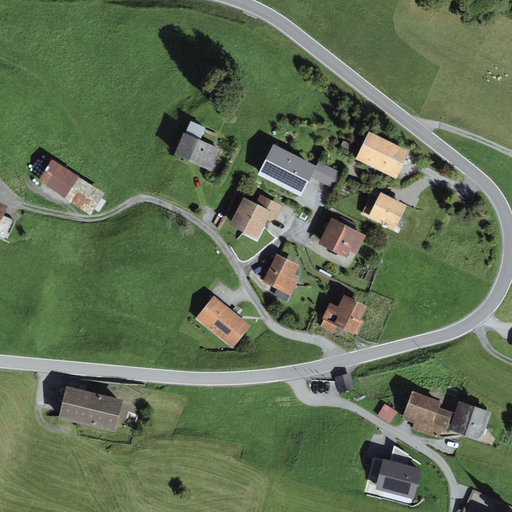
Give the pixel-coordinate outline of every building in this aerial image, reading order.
[(190,123),(176,156),(214,172),(223,151),(202,142),(207,130),(190,123)] [(413,154),(372,133),(358,161),(400,181),(413,154)] [(318,169),(274,149),(262,175),(300,193),(309,174),(334,186),(340,174),(320,165),(318,169)] [(106,195),(55,162),(41,184),(92,217),(106,195)] [(379,205),(370,201),(363,216),(399,233),(411,208),(384,194),(379,205)] [(259,207),(245,199),(231,226),(260,241),(270,221),(276,224),(285,208),(265,197),(259,207)] [(369,238),(334,221),(321,245),(348,259),(351,253),(359,257),(369,238)] [(301,267),(278,256),(264,285),(293,298),(300,283),(295,281),(301,267)] [(341,308),(332,304),(324,321),(357,336),(370,309),(346,298),(341,308)] [(252,328),(216,299),(198,320),(234,350),(252,328)] [(350,376),(337,379),(340,391),(353,388),(350,376)] [(127,402),(67,388),(60,419),(119,433),(127,402)] [(443,402),(415,392),(406,420),(416,423),(415,430),(444,440),(453,413),(441,409),(443,402)] [(493,415),(462,404),(452,431),(483,442),(493,415)] [(398,412),(386,405),(380,416),(391,423),(398,412)] [(424,470),(388,460),(382,480),(390,482),(389,486),(392,494),(415,501),(424,470)]
